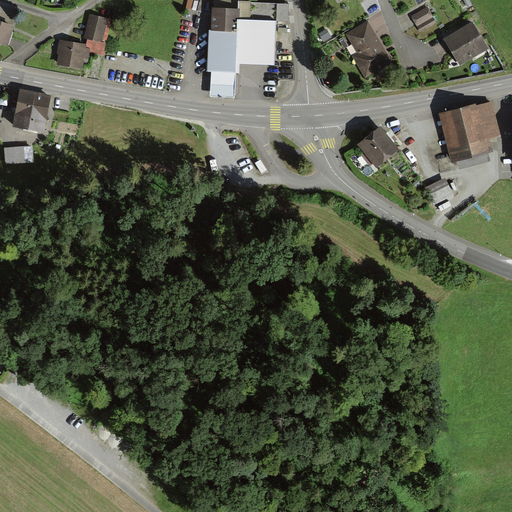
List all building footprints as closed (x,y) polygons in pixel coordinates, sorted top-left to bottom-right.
[(208,73),(212,73),(235,75),(239,75),(239,65),(274,66),(278,24),(249,23),(250,4),(239,4),(238,12),(212,11),(212,33),(210,33),(208,73)] [(250,4),(249,23),(278,24),(278,4),(250,4)] [(288,23),(288,5),(278,4),(278,24),(288,23)] [(429,8),(411,17),(420,33),(437,24),(429,8)] [(123,11),(114,9),(111,25),(120,27),(123,11)] [(112,19),(90,15),(85,39),(88,40),(86,47),(86,48),(91,49),(90,53),(104,56),(111,25),(112,19)] [(14,28),(0,23),(0,44),(8,47),(14,28)] [(379,41),(368,23),(347,35),(358,54),(352,57),(363,74),(369,77),(389,65),(389,58),(379,41)] [(463,31),(446,41),(459,65),(486,49),(472,25),(463,31)] [(72,44),(60,41),(57,54),(59,55),(57,66),(82,71),(84,61),(89,62),(90,53),(91,49),(86,48),(86,47),(72,44)] [(234,99),(235,75),(212,73),(210,97),(234,99)] [(51,96),(21,91),(17,108),(14,129),(28,132),(44,134),(49,107),(51,96)] [(493,102),(440,115),(452,165),(494,154),(490,141),(502,138),(493,102)] [(380,122),(358,139),(365,148),(361,151),(370,163),(374,160),(376,163),(398,146),(380,122)] [(32,144),(5,146),(6,162),(33,160),(32,144)] [(259,161),(254,164),(262,175),(266,172),(259,161)] [(446,177),(425,187),(433,203),(454,193),(446,177)]
